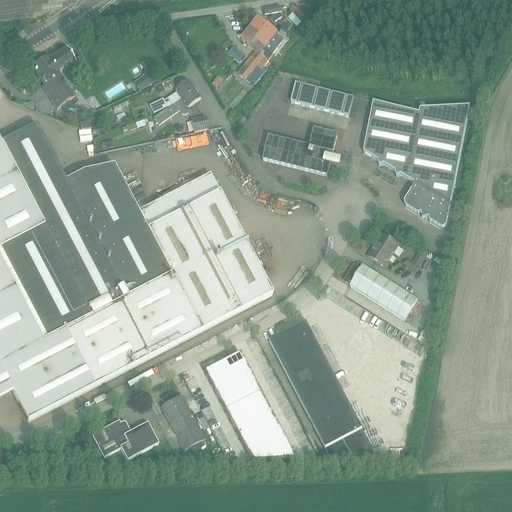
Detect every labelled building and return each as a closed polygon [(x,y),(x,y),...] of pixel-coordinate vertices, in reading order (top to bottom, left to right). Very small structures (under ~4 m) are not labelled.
[(263,38),(270,29),(276,22),(282,18),(280,8),(264,11),(265,18),(268,21),(265,25),(258,19),(251,29),(261,37),(263,38)] [(294,8),(290,14),(301,22),(305,16),(294,8)] [(257,42),(261,37),(251,29),(241,41),(256,52),(237,74),(246,82),(252,74),(255,76),(259,71),(260,72),(269,62),(268,62),(273,56),(272,55),(257,42)] [(284,40),(270,29),(263,38),(261,37),(257,42),(272,55),(276,50),(284,40)] [(66,49),(49,60),(48,58),(32,68),(45,87),(42,88),(57,110),(74,99),(58,74),(76,63),(66,49)] [(144,77),(146,81),(147,82),(137,88),(140,93),(156,83),(150,73),(144,77)] [(172,80),(161,85),(164,93),(176,88),(172,80)] [(188,82),(175,91),(176,94),(164,102),(163,100),(149,107),(153,114),(166,108),(167,109),(167,110),(194,91),(188,82)] [(215,96),(222,88),(217,83),(210,91),(215,96)] [(295,85),(291,104),(350,117),(354,98),(295,85)] [(201,100),(194,91),(167,110),(167,109),(153,119),(158,126),(180,112),(183,115),(185,116),(189,114),(189,111),(188,109),(201,100)] [(373,103),(368,129),(354,126),(350,144),(346,143),(344,154),(348,154),(345,168),(360,171),(361,169),(404,195),(390,217),(442,249),(470,108),(420,110),(419,115),(373,103)] [(204,119),(190,122),(192,135),(206,132),(204,119)] [(117,129),(125,124),(122,120),(114,125),(117,129)] [(136,129),(145,126),(143,120),(134,124),(136,129)] [(272,298),(209,177),(155,205),(160,213),(142,222),(113,167),(84,173),(65,183),(37,129),(33,128),(25,132),(21,134),(1,145),(0,142),(0,396),(11,391),(29,425),(253,308),(272,298)] [(270,139),(265,163),(329,177),(338,136),(315,131),(311,148),(270,139)] [(289,221),(292,209),(287,207),(283,220),(289,221)] [(299,216),(310,219),(311,212),(301,209),(299,216)] [(398,246),(382,236),(373,251),(375,252),(371,260),(384,268),(398,246)] [(411,272),(416,274),(424,259),(420,257),(411,272)] [(350,288),(382,308),(405,323),(418,301),(363,267),(361,270),(356,267),(353,268),(344,282),(351,286),(350,288)] [(269,343),(330,461),(377,460),(306,324),(269,343)] [(239,354),(204,372),(251,462),(295,461),(239,354)] [(161,408),(185,452),(205,441),(181,397),(178,399),(175,393),(161,400),(164,406),(161,408)] [(15,413),(4,423),(13,433),(24,423),(15,413)] [(208,429),(204,419),(199,421),(203,431),(208,429)] [(127,462),(159,445),(147,424),(126,435),(119,422),(91,436),(103,459),(121,450),(127,462)] [(291,431),(286,434),(293,448),(298,445),(291,431)]
